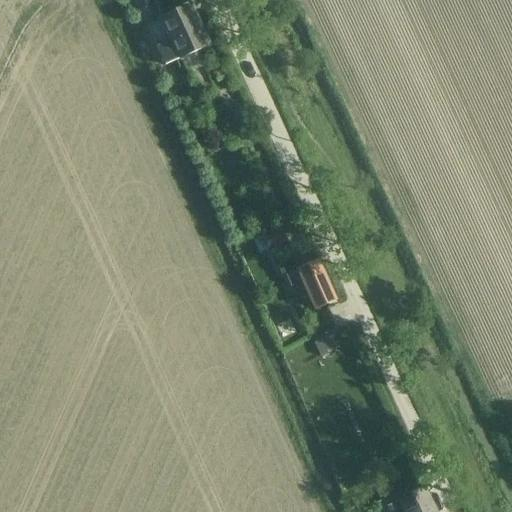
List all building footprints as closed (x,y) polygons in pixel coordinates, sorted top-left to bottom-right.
[(187,7),(146,26),(164,66),(209,46),(200,27),(197,29),(187,7)] [(237,117),(236,120),(240,129),(239,129),(243,137),(253,132),(249,124),(248,125),(244,116),(241,115),(237,117)] [(278,230),(264,237),(273,255),(287,248),(278,230)] [(316,309),(329,303),(336,300),(318,264),(312,267),(309,262),(299,267),(301,270),(298,272),(316,309)] [(331,335),(314,344),(320,357),(337,348),(331,335)] [(435,511),(424,488),(388,506),(390,511),(435,511)]
